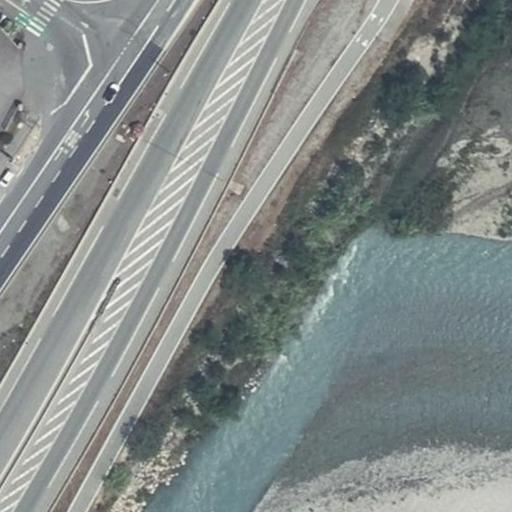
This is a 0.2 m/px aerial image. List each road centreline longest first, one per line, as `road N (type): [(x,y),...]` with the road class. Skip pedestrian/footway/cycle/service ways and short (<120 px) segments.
road 1 (trunk): [(22,511),(294,0)]
road 2 (trunk): [(250,0),(0,442)]
road 3 (tertiary): [(0,244),(121,67)]
